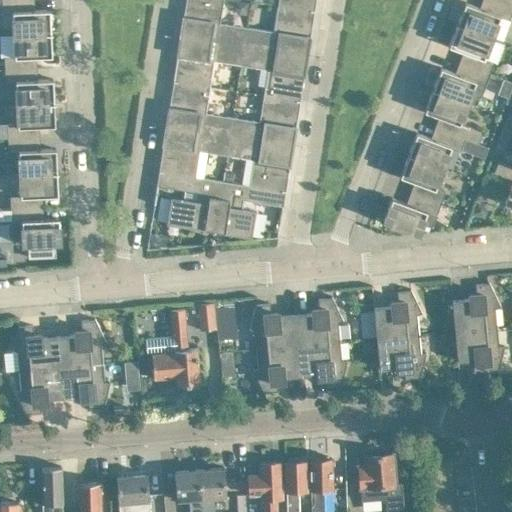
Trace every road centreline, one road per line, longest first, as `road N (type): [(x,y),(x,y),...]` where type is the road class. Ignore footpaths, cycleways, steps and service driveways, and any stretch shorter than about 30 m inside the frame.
road 1 (residential): [(0,446),(418,411),(478,426),(511,410)]
road 2 (residential): [(120,290),(165,0)]
road 3 (residential): [(83,0),(92,293)]
road 4 (residential): [(328,272),(429,0)]
road 5 (residential): [(337,0),(293,275)]
road 6 (residential): [(328,272),(511,255)]
road 7 (residential): [(120,290),(293,275)]
